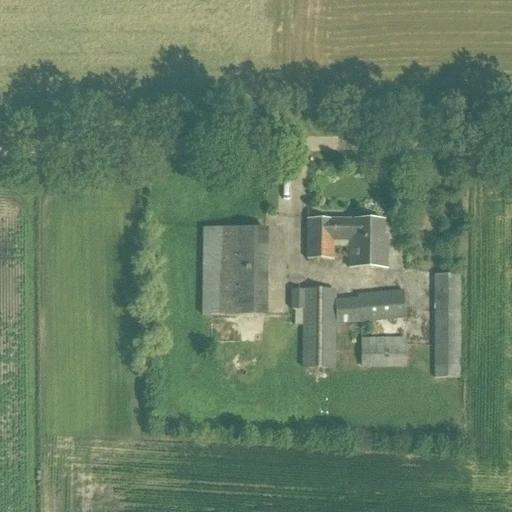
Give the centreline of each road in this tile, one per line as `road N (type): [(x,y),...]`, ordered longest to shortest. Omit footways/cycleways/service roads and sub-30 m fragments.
road 1 (unclassified): [(208,145),(511,141)]
road 2 (track): [(0,149),(208,145)]
